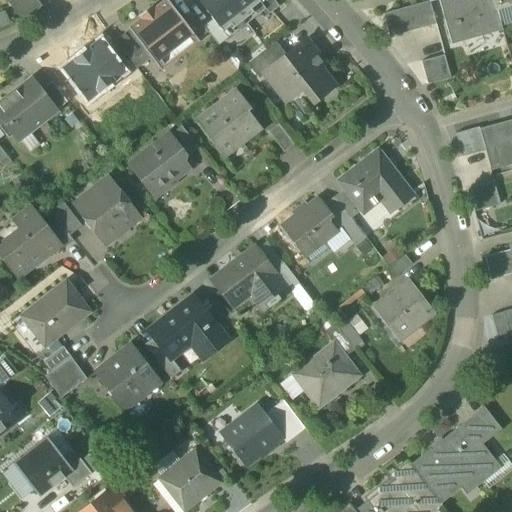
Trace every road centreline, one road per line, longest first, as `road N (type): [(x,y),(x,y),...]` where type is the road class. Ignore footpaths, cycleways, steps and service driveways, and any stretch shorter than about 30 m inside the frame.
road 1 (residential): [(279,511),(421,409),(460,353),(462,251),(426,124),(407,97)]
road 2 (residential): [(407,97),(122,315)]
road 3 (residential): [(407,97),(325,0)]
